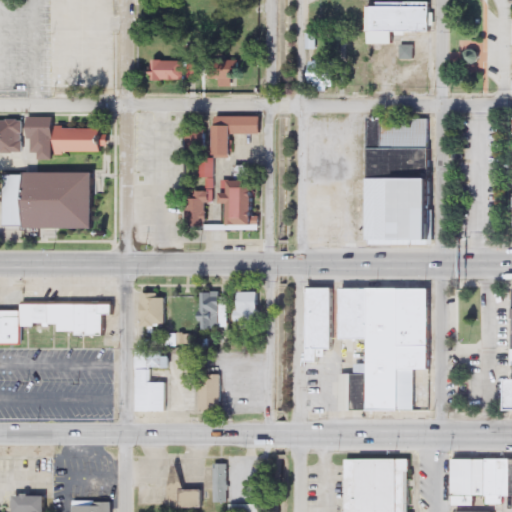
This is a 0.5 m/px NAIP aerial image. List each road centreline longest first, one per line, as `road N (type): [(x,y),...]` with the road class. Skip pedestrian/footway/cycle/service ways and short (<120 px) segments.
road 1 (residential): [(0,103),(511,105)]
road 2 (primary): [(511,265),(0,265)]
road 3 (primary): [(0,431),(437,437)]
road 4 (residential): [(270,0),(267,265)]
road 5 (residential): [(125,265),(127,0)]
road 6 (residential): [(299,265),(301,0)]
road 7 (residential): [(440,265),(441,0)]
road 8 (residential): [(296,511),(299,265)]
road 9 (residential): [(125,511),(125,265)]
road 10 (residential): [(437,437),(440,265)]
